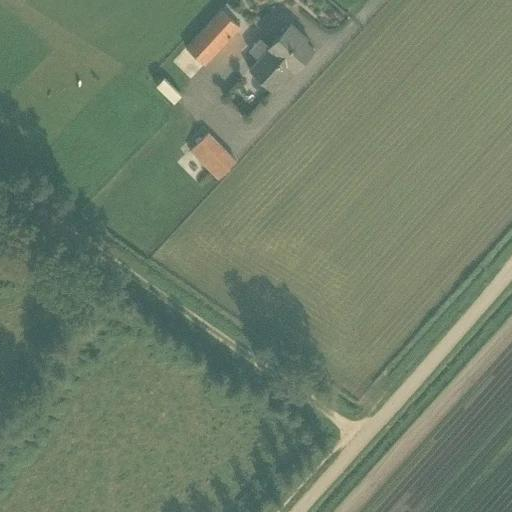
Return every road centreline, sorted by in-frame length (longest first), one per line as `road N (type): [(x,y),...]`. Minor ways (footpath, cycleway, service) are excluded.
road 1 (track): [(0,184),(364,440)]
road 2 (unclassified): [(364,440),(511,274)]
